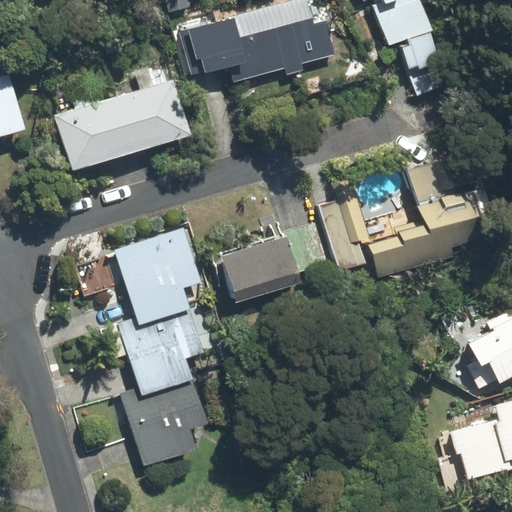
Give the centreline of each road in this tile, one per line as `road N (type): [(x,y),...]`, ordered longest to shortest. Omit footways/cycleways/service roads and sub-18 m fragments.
road 1 (residential): [(457,108),(0,243)]
road 2 (residential): [(0,265),(77,511)]
